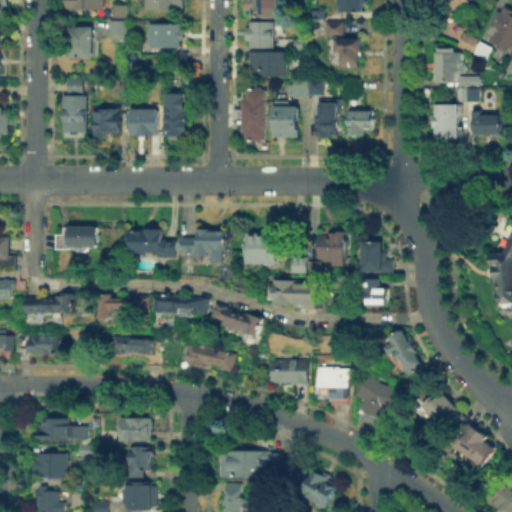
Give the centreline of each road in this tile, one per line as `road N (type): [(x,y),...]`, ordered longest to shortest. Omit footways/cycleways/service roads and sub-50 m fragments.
road 1 (residential): [(0,384),(150,387),(246,404),(342,442),(452,511)]
road 2 (residential): [(33,272),(54,284),(203,288),(302,319),(432,316)]
road 3 (residential): [(401,181),(432,316),(457,365),(511,404)]
road 4 (residential): [(0,179),(213,179)]
road 5 (residential): [(213,179),(401,181)]
road 6 (residential): [(401,181),(401,0)]
road 7 (residential): [(213,179),(215,0)]
road 8 (residential): [(33,179),(34,0)]
road 9 (residential): [(186,511),(190,392)]
